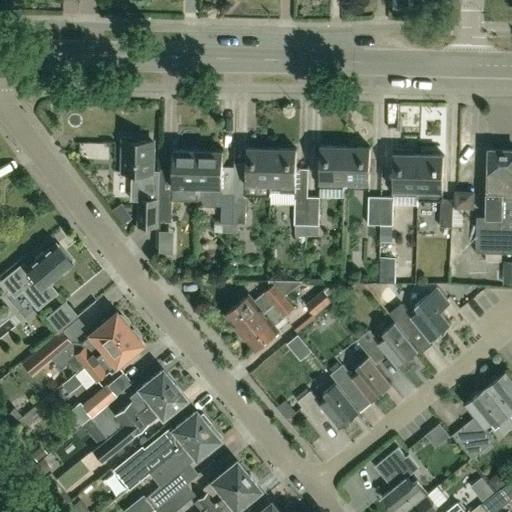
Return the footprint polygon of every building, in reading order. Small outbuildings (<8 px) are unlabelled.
[(157,225),(159,171),(151,171),(152,141),(131,140),(131,137),(120,136),(119,154),(123,154),(122,171),(131,171),(130,200),(137,200),(137,225),(157,225)] [(345,181),(346,145),(321,144),(320,180),(345,181)] [(370,182),(371,145),(346,145),(345,181),(370,182)] [(112,146),(82,159),(89,175),(119,162),(112,146)] [(271,183),(273,147),(248,146),(247,182),(271,183)] [(296,191),(297,147),(273,147),(271,183),(271,190),(296,191)] [(393,188),(393,195),(392,205),(418,205),(418,189),(419,152),(413,152),(413,148),(394,147),(394,152),(393,188)] [(174,185),(173,193),(173,199),(197,200),(197,195),(197,185),(198,149),(173,148),(172,185),(174,185)] [(511,149),(491,148),(490,173),(488,173),(487,218),(476,217),(475,253),(486,253),(485,260),(501,261),(501,254),(511,253),(511,149)] [(221,193),(223,193),(223,186),(223,149),(198,149),(197,185),(197,195),(221,195),(221,193)] [(443,189),(444,153),(419,152),(418,189),(443,189)] [(475,206),(475,191),(457,191),(456,205),(475,206)] [(173,199),(173,193),(161,192),(160,220),(172,220),(173,199)] [(221,221),(223,221),(233,221),(234,193),(223,193),(221,193),(221,195),(221,221)] [(246,222),(246,193),(234,193),(233,221),(246,222)] [(307,238),(308,195),(295,195),(294,223),(296,223),(295,238),(307,238)] [(319,235),(319,223),(320,196),(308,195),(307,238),(308,238),(308,235),(319,235)] [(380,222),(381,195),(368,195),(368,222),(380,222)] [(392,235),(392,223),(393,195),(381,195),(380,222),(381,222),(380,235),(392,235)] [(453,224),(454,196),(440,196),(439,225),(453,225),(453,224)] [(123,204),(114,209),(123,223),(132,218),(123,204)] [(223,232),(233,232),(233,221),(223,221),(223,232)] [(57,292),(52,285),(48,281),(72,262),(71,261),(73,259),(66,250),(64,252),(56,243),(45,251),(44,250),(36,257),(37,259),(27,266),(23,261),(0,279),(0,280),(13,296),(21,289),(37,309),(57,292)] [(396,281),(396,256),(381,256),(380,281),(396,281)] [(285,295),(302,281),(302,280),(269,279),(274,283),(254,300),(249,293),(226,312),(242,330),(285,295)] [(325,289),(332,298),(340,291),(332,283),(325,289)] [(452,321),(442,309),(451,302),(438,286),(415,304),(419,309),(412,314),(402,302),(390,312),(396,320),(395,320),(409,337),(421,327),(431,338),(452,321)] [(314,316),(333,300),(322,288),(304,303),(314,316)] [(257,349),(279,330),(275,324),(285,315),(295,307),(285,295),(242,330),(257,349)] [(383,303),(389,311),(395,305),(389,298),(383,303)] [(53,315),(64,333),(86,319),(76,302),(53,315)] [(83,365),(129,328),(127,326),(129,324),(129,322),(121,313),(119,313),(117,314),(115,312),(90,333),(91,334),(81,342),(84,345),(74,354),(68,360),(76,371),(83,365)] [(419,348),(409,337),(395,320),(383,330),(387,335),(380,340),(371,328),(358,339),(370,354),(369,354),(376,363),(377,362),(389,353),(399,365),(419,348)] [(142,337),(134,328),(132,328),(130,329),(129,328),(83,365),(93,376),(96,380),(108,371),(111,373),(118,367),(116,364),(141,343),(140,341),(141,339),(142,337)] [(45,362),(70,341),(61,330),(36,351),(45,362)] [(376,363),(369,354),(357,364),(361,369),(354,375),(343,362),(331,372),(337,380),(336,381),(350,397),(351,396),(362,387),(372,399),(393,382),(377,362),(376,363)] [(124,423),(173,383),(162,369),(139,387),(140,388),(131,396),(134,399),(116,414),(124,423)] [(511,376),(506,369),(485,386),(508,415),(511,411),(511,376)] [(76,371),(62,383),(69,392),(83,380),(76,371)] [(350,397),(336,381),(324,391),(328,395),(321,401),(311,389),(298,399),(318,423),(330,414),(340,426),(361,409),(351,396),(350,397)] [(91,417),(117,396),(107,382),(80,404),(79,402),(69,410),(81,424),(91,416),(91,417)] [(163,415),(185,397),(173,383),(124,423),(91,450),(102,462),(134,436),(133,435),(161,412),(163,415)] [(495,425),(508,415),(485,386),(465,402),(475,415),(462,425),(452,433),(471,457),(482,448),(494,438),(485,426),(492,421),(495,425)] [(170,453),(207,424),(210,421),(202,411),(199,414),(195,409),(166,433),(164,431),(119,469),(131,484),(128,487),(129,488),(148,473),(148,472),(157,464),(165,458),(170,453)] [(149,494),(157,505),(163,500),(164,501),(185,482),(188,480),(180,470),(189,462),(218,438),(222,435),(210,421),(207,424),(170,453),(165,458),(157,464),(148,472),(148,473),(159,486),(149,494)] [(413,483),(407,476),(419,466),(409,454),(406,456),(398,446),(375,466),(393,487),(383,495),(396,511),(404,511),(428,492),(418,480),(413,483)] [(35,464),(42,474),(51,467),(44,458),(35,464)] [(202,511),(248,475),(236,459),(211,479),(211,480),(202,487),(206,492),(195,501),(202,510),(202,511)] [(496,489),(505,481),(498,472),(488,480),(496,489)] [(231,511),(235,509),(260,489),(248,475),(202,511),(202,510),(199,511),(231,511)] [(158,511),(172,511),(194,494),(185,482),(164,501),(163,500),(157,505),(155,507),(156,508),(158,511)] [(489,511),(496,511),(511,500),(501,489),(482,504),(489,511)] [(443,511),(436,511),(433,509),(438,505),(428,492),(404,511),(467,511),(458,500),(443,511)] [(279,511),(270,501),(257,511),(279,511)]
